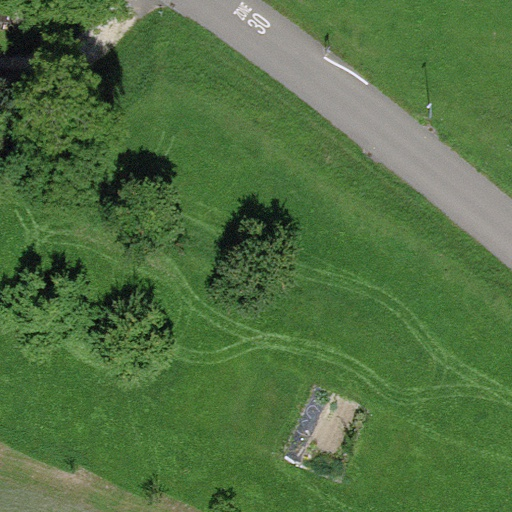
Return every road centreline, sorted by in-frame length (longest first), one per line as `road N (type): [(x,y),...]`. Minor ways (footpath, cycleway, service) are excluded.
road 1 (unclassified): [(195,0),(355,99),(511,232)]
road 2 (track): [(0,71),(61,58),(129,0)]
